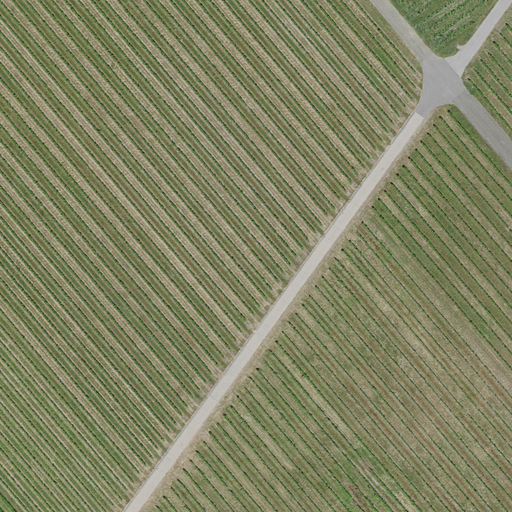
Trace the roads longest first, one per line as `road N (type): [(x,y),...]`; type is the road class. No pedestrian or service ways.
road 1 (track): [(133,511),(506,0)]
road 2 (track): [(377,0),(511,158)]
